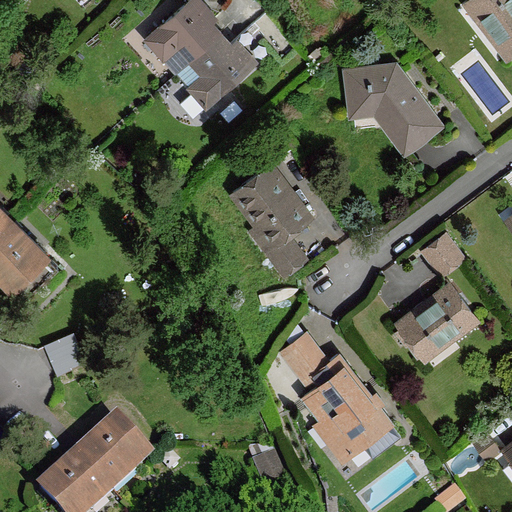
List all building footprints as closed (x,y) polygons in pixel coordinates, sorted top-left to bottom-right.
[(201,0),(190,0),(152,35),(170,56),(181,46),(205,71),(189,86),(212,111),(262,66),(237,39),(233,44),(215,25),(220,20),(201,0)] [(511,0),(466,0),(464,2),(511,60),(511,0)] [(404,54),(347,65),(352,117),(375,115),(411,154),(452,125),(404,54)] [(280,154),(228,189),(287,275),(313,257),(295,230),(320,212),(280,154)] [(52,249),(0,199),(0,276),(13,289),(52,249)] [(455,227),(429,238),(442,269),(468,258),(455,227)] [(452,283),(398,324),(428,363),(482,322),(452,283)] [(50,338),(60,369),(90,359),(79,328),(50,338)] [(348,461),(394,429),(349,365),(303,398),(348,461)] [(95,511),(156,455),(115,412),(34,488),(57,511),(95,511)]
